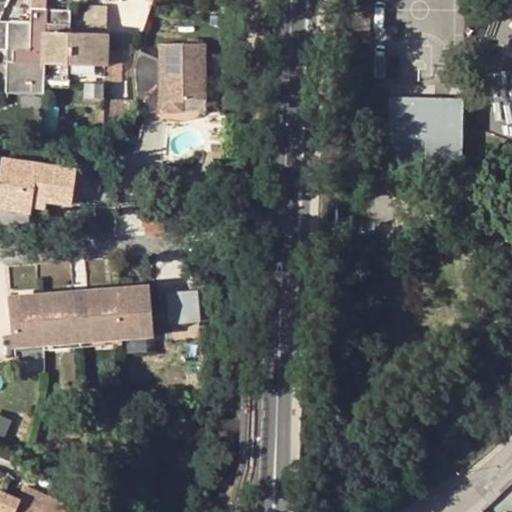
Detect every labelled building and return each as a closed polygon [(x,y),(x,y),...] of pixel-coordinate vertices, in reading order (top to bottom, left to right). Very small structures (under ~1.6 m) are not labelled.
[(214,0),(214,12),(223,12),(223,0),(214,0)] [(45,22),(45,9),(31,9),(30,22),(6,21),(6,91),(42,92),(42,80),(43,63),(67,64),(103,64),(105,32),(68,32),(69,10),(53,10),(53,22),(45,22)] [(158,41),(157,65),(157,74),(131,72),(133,102),(148,113),(155,99),(200,102),(203,44),(158,41)] [(157,74),(157,65),(134,55),(131,63),(131,72),(157,74)] [(43,63),(42,80),(66,80),(67,64),(43,63)] [(390,97),(390,115),(464,116),(464,97),(390,97)] [(464,116),(390,115),(389,168),(463,169),(464,116)] [(29,195),(43,197),(68,201),(74,167),(0,155),(0,206),(27,210),(28,203),(29,195)] [(28,203),(41,206),(43,197),(29,195),(28,203)] [(191,204),(194,214),(206,211),(204,201),(203,198),(201,197),(199,196),(197,196),(195,196),(193,198),(191,199),(191,202),(191,204)] [(194,214),(191,204),(159,213),(162,222),(194,214)] [(149,332),(146,286),(104,289),(103,336),(122,335),(149,332)] [(91,337),(103,336),(104,289),(87,290),(89,318),(70,319),(68,292),(11,297),(15,343),(44,341),(73,339),(91,337)] [(89,318),(87,290),(68,292),(70,319),(89,318)] [(198,291),(182,292),(167,293),(170,323),(184,321),(199,320),(198,291)] [(103,336),(103,344),(123,343),(122,335),(103,336)] [(73,339),(73,347),(90,346),(91,337),(73,339)] [(73,339),(44,341),(46,349),(73,347),(73,339)] [(40,508),(46,495),(27,486),(22,499),(40,508)] [(22,499),(0,489),(0,511),(64,511),(68,505),(46,495),(40,508),(22,499)]
